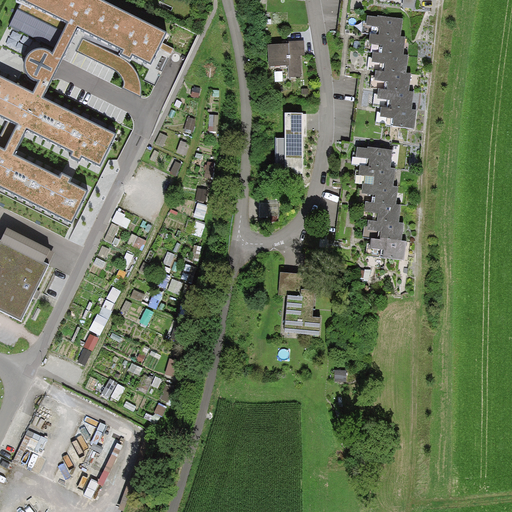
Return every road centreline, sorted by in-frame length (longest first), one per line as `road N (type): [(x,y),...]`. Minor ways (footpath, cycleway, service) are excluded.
road 1 (track): [(441,0),(419,219),(414,395)]
road 2 (residential): [(233,250),(283,238),(314,193),(326,124),(313,0)]
road 3 (unclassified): [(233,250),(201,447),(176,511)]
road 4 (residential): [(142,142),(26,377)]
road 5 (residential): [(226,0),(244,133),(233,250)]
road 6 (track): [(511,498),(416,502),(409,487),(414,395)]
